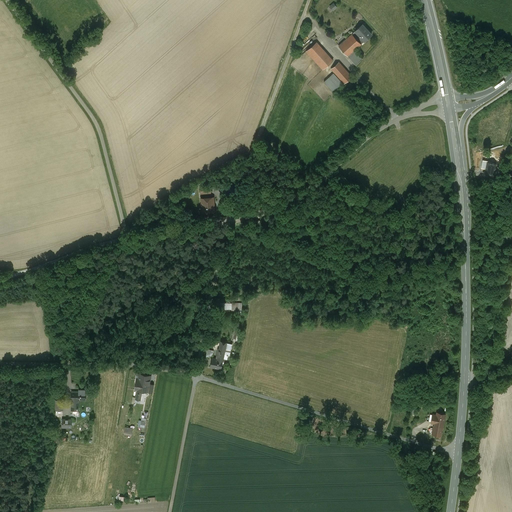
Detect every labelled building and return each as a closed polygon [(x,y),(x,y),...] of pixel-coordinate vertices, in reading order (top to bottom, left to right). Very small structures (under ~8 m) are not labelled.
[(329,6),(333,11),(338,7),(333,2),(329,6)] [(355,31),(364,41),(368,38),(371,35),(362,24),(355,31)] [(351,34),(352,34),(361,44),(364,41),(355,31),(351,34)] [(352,34),(338,46),(347,56),(354,50),(361,44),(352,34)] [(333,61),(316,42),(306,51),(323,70),(333,61)] [(362,59),(354,50),(347,56),(355,65),(362,59)] [(350,77),(338,63),(331,69),(343,83),(350,77)] [(344,84),(333,73),(327,79),(324,82),(334,93),(344,84)] [(487,161),(483,160),(481,168),(486,169),(485,173),(494,174),(496,164),(487,163),(487,161)] [(213,197),(201,198),(203,212),(214,211),(213,197)] [(217,359),(223,360),(224,354),(230,355),(232,344),(221,341),(219,349),(217,356),(218,356),(217,359)] [(223,360),(217,359),(212,358),(210,367),(215,368),(221,369),(223,360)] [(149,390),(151,384),(149,384),(150,376),(140,374),(138,384),(136,384),(135,390),(137,390),(137,389),(142,390),(142,388),(149,390)] [(71,391),(71,409),(72,409),(72,411),(79,411),(79,400),(85,400),(85,389),(80,389),(80,391),(71,391)] [(434,426),(439,426),(442,427),(445,414),(437,413),(436,415),(433,415),(431,422),(435,423),(434,426)] [(141,420),(139,419),(138,426),(145,427),(146,418),(142,417),(141,420)] [(131,435),(133,427),(125,426),(123,434),(131,435)] [(443,427),(442,427),(439,426),(438,429),(434,428),(432,438),(435,438),(436,435),(441,436),(443,427)]
